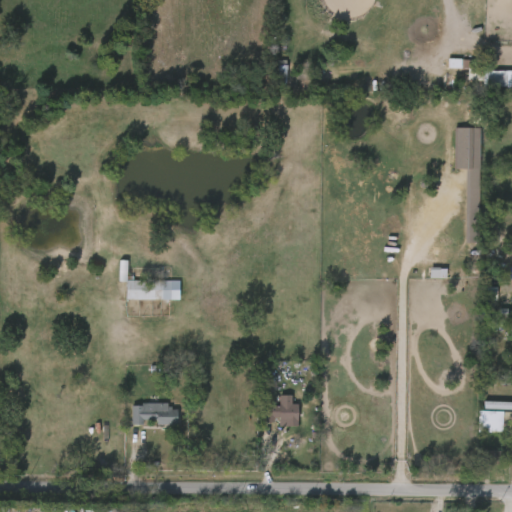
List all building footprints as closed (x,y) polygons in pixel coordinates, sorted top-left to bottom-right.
[(511,96),(511,80),(470,80),(470,95),(511,96)] [(465,138),(441,137),(440,179),(453,179),(452,253),(464,253),(465,138)] [(173,299),(128,298),(129,281),(120,281),(121,259),(130,260),(129,274),(136,274),(136,279),(173,280),(173,299)] [(113,309),(166,310),(166,291),(114,290),(113,309)] [(289,395),(289,403),(296,403),(295,426),(277,426),(277,417),(271,417),(271,422),(262,422),(263,405),(277,405),(277,395),(289,395)] [(167,404),(167,408),(174,410),(174,420),(180,420),(179,428),(170,428),(170,425),(156,425),(156,420),(142,420),(142,425),(130,425),(130,406),(141,406),(141,404),(167,404)] [(285,414),(278,413),(278,405),(266,405),(266,415),(251,415),(251,432),(263,432),(263,435),(284,436),(285,414)] [(119,434),(130,434),(130,429),(143,429),(143,434),(164,434),(164,419),(156,419),(156,413),(118,413),(119,434)] [(511,441),(511,419),(500,420),(500,421),(465,420),(465,441),(511,441)]
